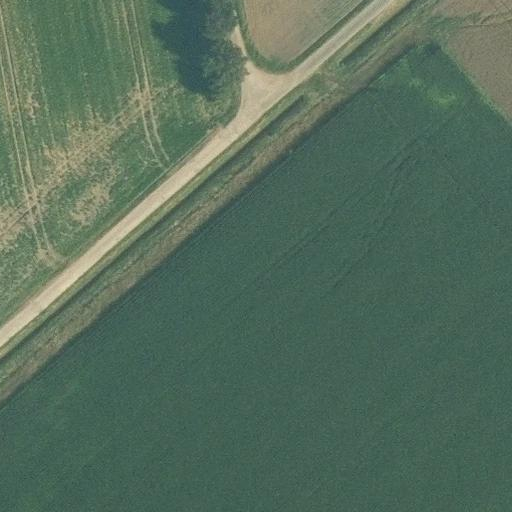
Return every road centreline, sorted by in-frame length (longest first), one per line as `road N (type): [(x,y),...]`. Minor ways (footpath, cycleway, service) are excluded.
road 1 (track): [(0,348),(249,116)]
road 2 (track): [(381,0),(249,116),(227,0)]
